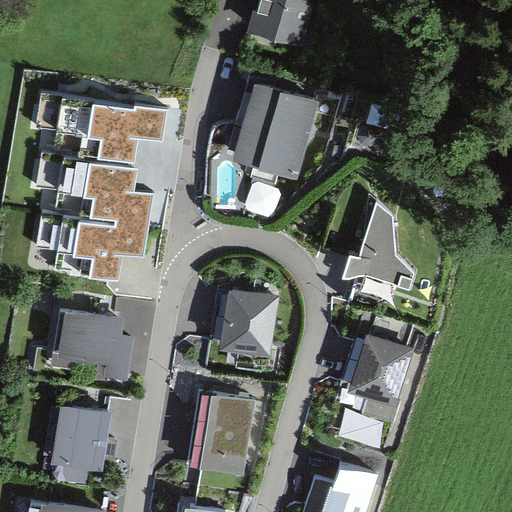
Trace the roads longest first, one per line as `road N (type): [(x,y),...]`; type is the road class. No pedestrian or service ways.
road 1 (residential): [(167,285),(188,256),(223,236),(262,241),(288,256),(305,281),(314,311),(310,355),(263,511)]
road 2 (residential): [(167,285),(210,52)]
road 3 (residential): [(132,511),(167,285)]
